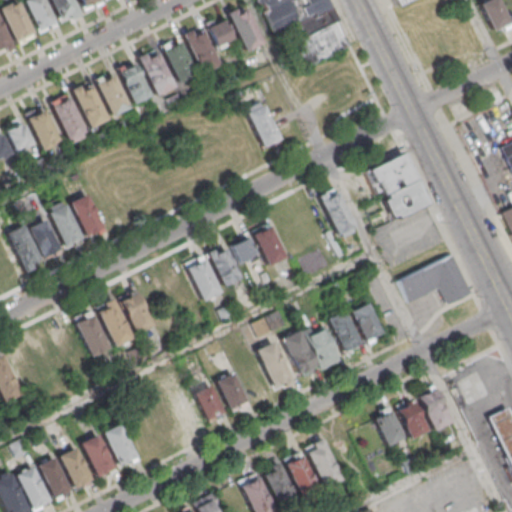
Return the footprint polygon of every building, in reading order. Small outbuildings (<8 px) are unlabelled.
[(53,25),(40,0),(21,0),(20,1),(35,33),(53,25)] [(46,0),(57,24),(76,16),(68,0),(46,0)] [(95,0),(73,0),(77,11),(97,5),(95,0)] [(256,0),(274,36),(298,23),(330,8),(326,0),(256,0)] [(479,7),(493,0),(495,0),(508,26),(492,34),(479,7)] [(0,13),(11,44),(30,37),(18,1),(0,7),(0,13)] [(259,42),(242,4),(223,12),(241,51),(259,42)] [(298,23),(305,37),(336,22),(330,8),(298,23)] [(213,49),(231,41),(220,17),(202,25),(213,49)] [(305,37),(295,42),(307,67),(348,47),(336,22),(305,37)] [(0,52),(10,47),(0,26),(0,52)] [(178,36),(198,74),(216,64),(196,26),(178,36)] [(174,83),(193,74),(175,38),(157,48),(174,83)] [(170,87),(154,48),(134,57),(150,96),(170,87)] [(130,105),(148,96),(130,61),(113,70),(130,105)] [(125,109),(111,71),(92,78),(106,116),(125,109)] [(104,120),(85,81),(66,90),(85,129),(104,120)] [(81,134),(65,96),(47,104),(63,142),(81,134)] [(242,106),(257,147),(274,140),(260,100),(242,106)] [(41,109),(23,117),(38,151),(56,142),(41,109)] [(30,145),(18,118),(0,126),(13,153),(30,145)] [(511,144),(511,175),(500,151),(511,144)] [(414,180),(401,153),(363,172),(374,193),(379,190),(381,196),(384,195),(393,190),(391,186),(392,181),(396,179),(400,187),(414,180)] [(414,180),(426,205),(397,220),(395,216),(390,218),(381,201),(386,199),(384,195),(393,190),(400,187),(414,180)] [(314,195),(333,237),(352,229),(333,186),(314,195)] [(65,206),(85,237),(99,228),(79,197),(65,206)] [(62,247),(77,240),(59,204),(44,211),(62,247)] [(511,242),(500,216),(511,210),(511,242)] [(1,234),(18,268),(55,250),(40,220),(21,229),(19,225),(1,234)] [(249,234),(264,266),(281,258),(267,226),(249,234)] [(237,279),(231,266),(254,256),(245,237),(204,255),(218,287),(237,279)] [(449,256),(468,295),(447,305),(438,288),(407,303),(396,282),(449,256)] [(195,306),(194,303),(216,293),(202,258),(177,268),(177,266),(158,274),(175,314),(195,306)] [(129,334),(145,329),(134,293),(117,298),(129,334)] [(106,344),(123,339),(112,301),(95,306),(106,344)] [(345,311),(360,343),(378,335),(363,303),(345,311)] [(356,347),(340,312),(323,320),(339,355),(356,347)] [(70,320),(83,357),(103,350),(90,313),(70,320)] [(69,325),(50,330),(55,354),(74,350),(69,325)] [(301,334),(316,370),(336,362),(320,325),(301,334)] [(294,333),(277,341),(296,377),(313,369),(294,333)] [(44,378),(60,373),(48,336),(32,341),(44,378)] [(38,383),(21,345),(3,353),(21,391),(38,383)] [(271,391),(288,382),(270,346),(253,355),(271,391)] [(0,402),(17,395),(0,358),(0,402)] [(242,406),(230,374),(210,381),(211,383),(188,392),(186,389),(168,395),(181,430),(199,423),(198,421),(221,412),(221,413),(242,406)] [(447,421),(428,386),(411,395),(430,430),(447,421)] [(157,443),(175,435),(159,398),(140,407),(157,443)] [(406,439),(423,430),(407,400),(390,409),(406,439)] [(398,438),(385,409),(368,416),(381,446),(398,438)] [(511,473),(486,421),(506,411),(511,423),(511,473)] [(116,424),(98,434),(116,468),(134,459),(116,424)] [(135,455),(152,448),(143,428),(126,435),(135,455)] [(109,469),(93,436),(75,444),(91,478),(109,469)] [(354,466),(345,438),(232,475),(243,511),(268,511),(266,506),(291,498),(290,496),(313,488),(312,485),(336,477),(334,473),(354,466)] [(54,456),(67,489),(86,481),(73,449),(54,456)] [(53,459),(34,466),(47,499),(65,493),(53,459)] [(0,479),(0,511),(32,511),(46,506),(30,467),(0,479)] [(168,511),(215,511),(212,499),(168,511)]
